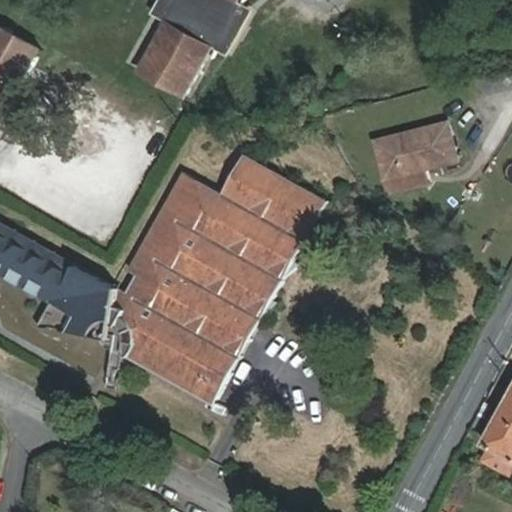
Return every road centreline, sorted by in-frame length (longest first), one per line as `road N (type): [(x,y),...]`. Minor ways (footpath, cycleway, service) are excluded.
road 1 (residential): [(233,511),(30,402)]
road 2 (tertiary): [(407,511),(511,316)]
